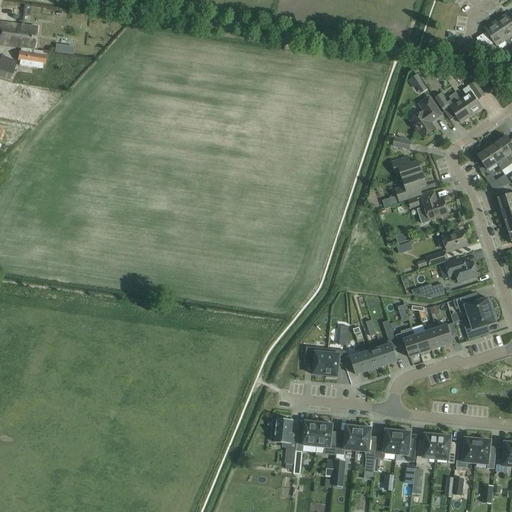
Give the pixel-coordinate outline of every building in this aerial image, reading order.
[(501,18),(495,22),(499,28),(503,33),(507,39),(508,39),(511,36),(511,24),(508,18),(506,15),(501,18)] [(0,44),(34,50),(37,27),(0,21),(0,44)] [(485,41),(480,44),(485,45),(490,46),(492,45),(494,43),(496,46),(501,43),(505,41),(507,44),(509,46),(511,44),(510,41),(508,39),(507,39),(503,33),(499,28),(495,22),(490,25),(485,29),(488,34),(490,37),(485,41)] [(74,46),(65,45),(64,53),(73,55),(74,46)] [(18,61),(45,65),(46,56),(42,55),(42,52),(21,49),(20,51),(18,61)] [(13,75),(17,61),(0,56),(0,57),(0,76),(11,80),(12,75),(13,75)] [(417,74),(411,78),(415,85),(421,81),(417,74)] [(466,95),(460,99),(466,108),(472,116),(477,112),(483,109),(477,101),(486,94),(485,93),(476,81),(469,85),(463,90),(466,95)] [(441,93),(435,98),(444,111),(450,121),(456,116),(461,123),(472,116),(466,108),(460,99),(450,106),(441,93)] [(418,104),(423,112),(411,120),(423,138),(435,129),(432,123),(443,116),(430,96),(418,104)] [(450,128),(456,139),(463,136),(458,124),(450,128)] [(511,139),(510,141),(507,136),(497,143),(511,164),(511,163),(511,139)] [(412,141),(395,138),(393,147),(410,150),(412,141)] [(497,143),(487,149),(497,164),(502,171),(511,164),(497,143)] [(497,164),(487,149),(477,156),(483,164),(486,168),(487,170),(497,164)] [(403,181),(421,174),(423,174),(419,161),(405,166),(403,159),(392,163),(396,176),(401,175),(403,181)] [(421,174),(403,181),(404,186),(395,189),(399,202),(413,197),(411,191),(425,186),(421,174)] [(505,175),(490,185),(494,190),(511,184),(505,175)] [(423,197),(426,205),(425,206),(429,220),(448,214),(444,199),(436,202),(435,200),(436,200),(434,193),(423,197)] [(501,210),(511,206),(511,193),(497,198),(501,210)] [(417,198),(408,201),(411,209),(420,206),(417,198)] [(511,206),(501,210),(505,221),(511,218),(511,206)] [(443,237),(448,252),(468,245),(463,231),(443,237)] [(430,267),(448,261),(445,251),(426,257),(430,267)] [(449,279),(457,276),(459,282),(478,276),(473,262),(466,264),(464,257),(444,264),(449,279)] [(426,260),(417,262),(419,269),(428,266),(426,260)] [(484,269),(477,271),(479,277),(486,275),(484,269)] [(427,286),(412,291),(413,295),(431,299),(431,297),(432,297),(445,292),(443,284),(428,289),(427,286)] [(467,310),(469,318),(492,311),(491,308),(493,306),(491,301),(489,301),(488,299),(488,298),(487,298),(474,303),(472,295),(454,301),(457,309),(459,308),(461,312),(467,310)] [(436,306),(430,308),(432,315),(439,313),(436,306)] [(492,311),(469,318),(472,326),(465,328),(469,340),(486,335),(484,327),(495,323),(496,323),(496,322),(495,320),(497,319),(495,313),(493,313),(492,311)] [(448,325),(436,328),(442,347),(454,343),(452,338),(458,336),(454,323),(448,325)] [(349,327),(341,326),(338,344),(346,345),(349,327)] [(401,333),(396,335),(400,346),(406,344),(410,357),(421,354),(415,336),(412,328),(401,331),(401,333)] [(436,328),(426,332),(432,350),(442,347),(436,328)] [(426,332),(415,336),(421,354),(432,350),(426,332)] [(389,341),(380,344),(387,365),(397,362),(393,349),(398,348),(393,334),(387,336),(389,341)] [(380,344),(369,347),(370,351),(376,369),(387,365),(380,344)] [(310,348),(308,361),(314,362),(313,375),(325,376),(328,350),(310,348)] [(328,350),(325,376),(327,376),(326,378),(336,379),(336,377),(338,377),(339,364),(345,365),(346,352),(328,350)] [(370,351),(360,354),(366,372),(376,369),(370,351)] [(352,363),(345,365),(347,372),(354,370),(356,375),(366,372),(360,354),(350,357),(352,363)] [(294,420),(278,418),(278,419),(277,428),(273,428),(272,440),(275,441),(275,442),(291,444),(291,443),(294,420)] [(297,447),(297,450),(303,451),(304,445),(317,446),(320,422),(318,422),(317,420),(311,419),(310,421),(306,421),(305,433),(299,433),(297,447)] [(320,422),(317,446),(326,447),(325,453),(336,454),(338,437),(332,436),(333,424),(330,423),(329,421),(322,421),(322,423),(320,422)] [(338,437),(336,454),(337,454),(344,454),(345,449),(357,450),(358,438),(359,427),(357,426),(357,424),(349,424),(349,425),(347,425),(346,434),(344,434),(344,437),(338,437)] [(358,438),(357,450),(361,451),(366,451),(367,455),(367,459),(367,463),(366,468),(370,468),(374,468),(375,464),(375,460),(376,460),(376,458),(378,442),(375,441),(372,441),(372,438),(371,437),(371,433),(372,428),(369,428),(370,426),(366,425),(362,425),(362,427),(359,427),(358,438)] [(378,442),(376,458),(384,458),(385,453),(397,454),(399,431),(397,431),(396,428),(394,428),(393,430),(387,429),(385,440),(383,442),(378,442)] [(399,431),(397,454),(408,455),(408,461),(415,462),(416,446),(417,437),(411,437),(411,432),(409,432),(408,430),(402,429),(401,431),(399,431)] [(436,459),(439,433),(432,432),(432,434),(426,434),(424,447),(418,446),(417,463),(429,464),(429,458),(436,459)] [(446,434),(439,433),(436,459),(449,460),(448,463),(455,463),(457,448),(452,447),(451,446),(452,436),(446,436),(446,434)] [(476,463),(478,437),(472,437),(471,438),(465,438),(464,452),(458,451),(456,467),(467,468),(468,462),(476,463)] [(485,438),(478,437),(476,463),(488,464),(488,468),(494,469),(496,452),(490,452),(491,440),(485,440),(485,438)] [(511,466),(511,440),(508,440),(508,442),(505,442),(504,456),(498,455),(496,471),(507,472),(508,466),(511,466)] [(288,446),(286,462),(287,462),(295,463),(296,459),(297,450),(297,447),(288,446)] [(334,470),(333,480),(337,481),(341,481),(342,471),(343,461),(339,461),(335,460),(334,470)] [(413,486),(422,487),(423,471),(415,470),(413,486)] [(385,475),(385,483),(393,484),(394,476),(385,475)] [(484,485),(482,501),(491,502),(492,486),(484,485)]
